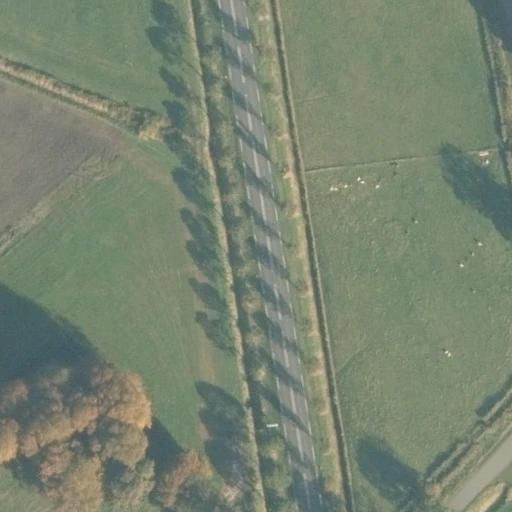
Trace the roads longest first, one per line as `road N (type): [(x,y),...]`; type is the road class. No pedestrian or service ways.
road 1 (unclassified): [(451,511),(511,445),(508,0)]
road 2 (primary): [(308,511),(232,0)]
